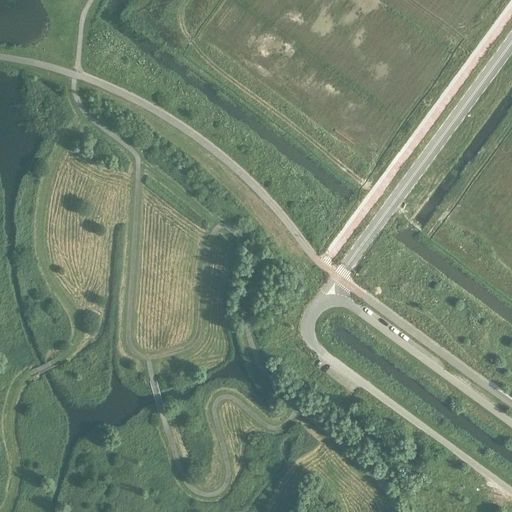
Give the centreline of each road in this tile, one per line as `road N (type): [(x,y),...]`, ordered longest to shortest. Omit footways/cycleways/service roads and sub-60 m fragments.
road 1 (unclassified): [(331,299),(341,272),(511,40)]
road 2 (tertiary): [(331,299),(312,310),(309,341),(511,493)]
road 3 (track): [(186,0),(183,27),(202,55),(375,193)]
road 4 (tertiary): [(511,423),(357,309),(331,299)]
